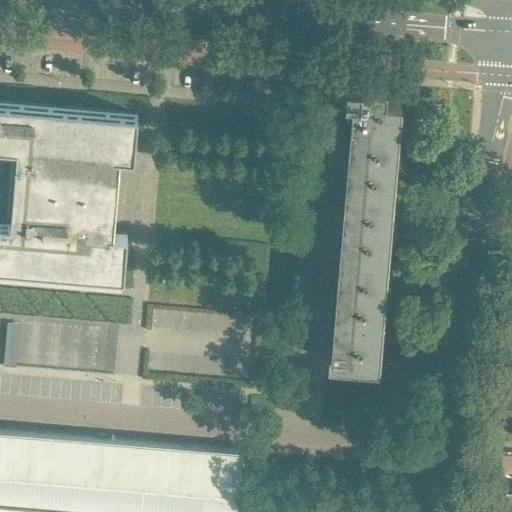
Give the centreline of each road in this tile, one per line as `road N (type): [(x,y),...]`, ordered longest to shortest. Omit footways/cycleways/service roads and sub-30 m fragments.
road 1 (unclassified): [(431,452),(511,52)]
road 2 (unclassified): [(289,437),(320,64)]
road 3 (unclassified): [(289,437),(0,409)]
road 4 (residential): [(320,64),(66,41)]
road 5 (tertiary): [(276,0),(313,13),(511,33)]
road 6 (unclassified): [(431,452),(289,437)]
